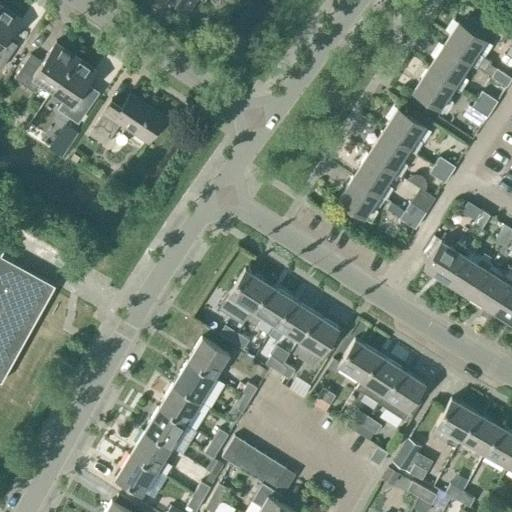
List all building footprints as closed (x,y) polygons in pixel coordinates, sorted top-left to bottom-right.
[(0,1),(0,67),(1,68),(17,44),(5,35),(19,15),(0,1)] [(457,19),(442,43),(470,61),(476,65),(483,54),(477,50),(485,37),(457,19)] [(40,80),(52,89),(75,53),(55,40),(41,60),(30,52),(14,77),(33,90),(40,80)] [(462,73),(470,61),(442,43),(427,66),(454,84),(461,88),(468,77),(462,73)] [(96,67),(75,53),(52,89),(65,97),(58,107),(77,120),(94,96),(82,87),(96,67)] [(446,96),(454,84),(427,66),(412,89),(446,111),(453,100),(446,96)] [(506,86),(510,79),(511,77),(496,67),(490,75),(506,86)] [(497,99),(481,89),(471,106),(487,116),(497,99)] [(164,116),(129,92),(121,104),(111,98),(88,132),(105,144),(120,121),(148,140),(164,116)] [(381,129),(408,147),(414,151),(421,140),(415,137),(424,123),(397,105),(381,129)] [(471,136),(479,123),(458,110),(450,123),(471,136)] [(65,122),(60,130),(72,138),(77,131),(65,122)] [(400,159),(408,147),(381,129),(366,152),(393,170),(399,174),(406,163),(400,159)] [(385,182),(393,170),(366,152),(351,175),(379,193),(384,196),(391,186),(385,182)] [(455,165),(439,154),(434,163),(450,173),(455,165)] [(450,173),(434,163),(428,171),(444,181),(450,173)] [(370,205),(379,193),(351,175),(336,198),(370,219),(376,209),(370,205)] [(419,186),(404,209),(420,219),(425,211),(425,210),(434,196),(419,186)] [(404,209),(391,201),(387,207),(400,215),(399,217),(415,227),(420,219),(404,209)] [(480,229),(490,214),(481,208),(471,224),(480,229)] [(494,238),(502,243),(511,228),(511,227),(504,223),(494,238)] [(511,246),(511,228),(502,243),(511,249),(511,246)] [(446,280),(464,253),(468,247),(458,241),(454,247),(440,238),(423,265),(446,280)] [(0,380),(0,381),(55,284),(0,253),(4,247),(0,244),(0,380)] [(487,268),(491,262),(481,256),(477,261),(464,253),(446,280),(469,295),(487,268)] [(227,293),(251,309),(268,282),(244,267),(227,293)] [(510,282),(510,283),(511,280),(511,275),(504,270),(500,276),(487,268),(469,295),(492,310),(510,282)] [(511,280),(510,283),(510,282),(492,310),(511,322),(511,280)] [(251,309),(274,323),(291,297),(268,282),(251,309)] [(283,329),(297,338),(314,311),(291,297),(274,323),(269,332),(278,338),(283,329)] [(314,311),(297,338),(320,353),(337,326),(314,311)] [(218,333),(230,340),(236,331),(224,323),(218,333)] [(248,338),(236,331),(230,340),(242,348),(248,338)] [(201,335),(187,359),(213,375),(228,352),(201,335)] [(337,363),(361,378),(377,352),(354,337),(337,363)] [(265,362),(277,370),(283,360),(271,352),(265,362)] [(361,378),(384,393),(401,367),(377,352),(361,378)] [(172,382),(199,399),(213,375),(187,359),(172,382)] [(295,368),(283,360),(277,370),(289,377),(295,368)] [(424,382),(401,367),(384,393),(407,408),(424,382)] [(240,392),(249,398),(257,385),(247,380),(240,392)] [(172,382),(158,406),(184,422),(199,399),(172,382)] [(317,395),(329,403),(335,394),(323,386),(317,395)] [(242,410),(249,398),(240,392),(233,404),(242,410)] [(459,437),(474,410),(450,396),(435,423),(459,437)] [(158,406),(143,429),(170,445),(184,422),(158,406)] [(364,425),(369,416),(357,408),(351,417),(364,425)] [(483,451),(498,423),(474,410),(459,437),(483,451)] [(381,423),(369,416),(364,425),(375,432),(381,423)] [(507,464),(511,454),(511,431),(498,423),(483,451),(507,464)] [(217,426),(210,438),(220,444),(227,432),(217,426)] [(129,452),(156,469),(156,468),(165,474),(171,463),(163,457),(170,445),(143,429),(129,452)] [(221,455),(231,461),(245,440),(234,433),(221,455)] [(420,444),(407,436),(392,461),(405,469),(420,444)] [(212,456),(220,444),(210,438),(202,450),(212,456)] [(242,468),(255,447),(245,440),(231,461),(242,468)] [(369,456),(379,463),(387,450),(377,443),(369,456)] [(242,468),(252,474),(265,453),(255,447),(242,468)] [(147,482),(156,469),(129,452),(115,476),(141,492),(142,491),(150,497),(156,487),(147,482)] [(262,481),(275,459),(265,453),(252,474),(262,481)] [(262,481),(272,487),(285,466),(275,459),(262,481)] [(427,469),(414,461),(408,471),(421,479),(427,469)] [(296,472),(285,466),(272,487),(282,494),(296,472)] [(200,479),(192,491),(202,497),(209,485),(200,479)] [(418,496),(424,486),(411,479),(406,489),(418,496)] [(456,498),(461,488),(449,481),(444,491),(456,498)] [(211,494),(221,499),(227,487),(218,482),(211,494)] [(424,486),(418,496),(431,502),(436,493),(424,486)] [(461,488),(456,498),(469,505),(474,495),(461,488)] [(195,508),(202,497),(192,491),(185,503),(195,508)] [(221,499),(211,494),(204,506),(214,511),(221,499)] [(256,511),(292,511),(294,509),(267,494),(256,511)] [(103,511),(135,511),(111,499),(103,511)] [(188,511),(171,501),(164,511),(188,511)]
